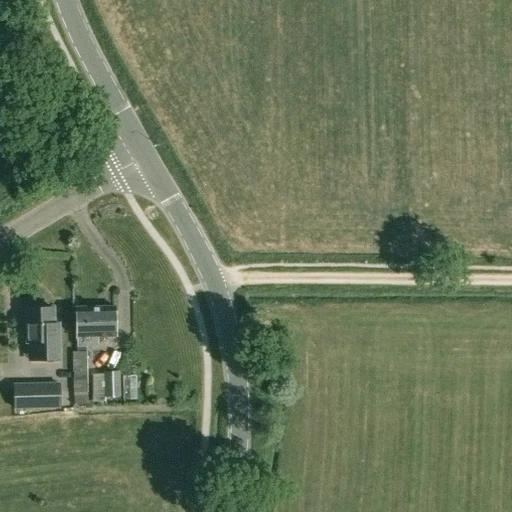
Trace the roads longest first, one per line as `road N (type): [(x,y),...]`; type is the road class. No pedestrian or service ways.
road 1 (tertiary): [(234,511),(240,419),(233,339),(213,281),(144,153)]
road 2 (track): [(511,281),(213,281)]
road 3 (tertiary): [(144,153),(91,63),(66,0)]
road 4 (tertiary): [(144,153),(0,239)]
